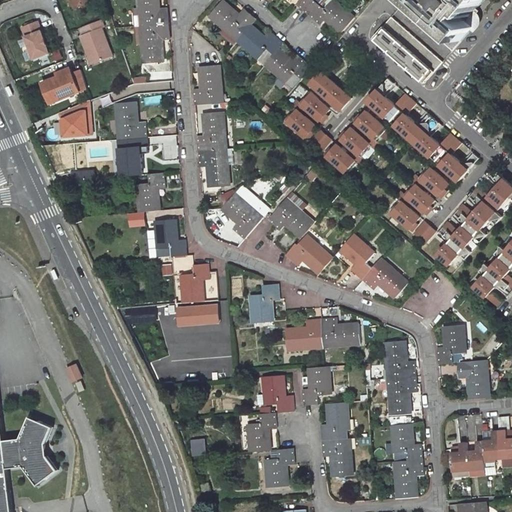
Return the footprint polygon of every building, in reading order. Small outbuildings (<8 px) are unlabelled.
[(169,7),(161,7),(160,0),(139,0),(142,26),(170,23),(169,7)] [(312,0),(301,0),(296,6),(307,17),(318,5),(313,0),(312,0)] [(325,11),(334,2),(331,0),(322,0),(318,5),(325,11)] [(472,16),(477,9),(485,0),(416,0),(463,41),(475,28),(465,18),(469,14),(472,16)] [(354,20),(334,2),(325,11),(318,5),(307,17),(321,28),(321,29),(327,22),(342,35),(354,20)] [(239,16),(225,3),(211,18),(238,42),(251,26),(256,21),(244,11),(239,16)] [(386,25),(389,27),(436,70),(444,62),(394,17),(386,25)] [(22,24),(34,57),(50,51),(38,18),(22,24)] [(77,37),(82,50),(86,49),(91,63),(111,55),(98,21),(78,28),(81,36),(77,37)] [(145,62),(165,59),(163,39),(171,39),(170,23),(142,26),(145,62)] [(251,26),(238,42),(258,61),(263,65),(264,64),(278,49),(282,44),(271,34),(266,40),(251,26)] [(389,27),(379,39),(426,81),(436,70),(389,27)] [(298,58),(293,63),(278,49),(264,64),(287,85),(295,75),(303,81),(312,70),(298,58)] [(59,78),(71,74),(69,67),(56,72),(57,75),(59,78)] [(223,104),(221,69),(202,71),(203,89),(195,90),(196,106),(223,104)] [(47,102),(86,87),(81,70),(71,74),(59,78),(57,75),(40,82),(47,102)] [(322,70),(310,84),(341,112),(354,98),(322,70)] [(380,89),(368,103),(387,120),(399,106),(396,104),(380,89)] [(313,92),(301,105),(320,122),(332,109),(313,92)] [(406,93),(396,104),(399,106),(407,113),(409,114),(418,104),(406,93)] [(140,123),(138,102),(117,104),(120,137),(148,134),(148,123),(140,123)] [(92,106),(63,107),(65,137),(94,135),(92,106)] [(299,109),(287,122),(306,139),(318,126),(299,109)] [(368,110),(356,124),(375,141),(387,127),(368,110)] [(407,113),(395,127),(433,160),(445,146),(442,143),(409,114),(407,113)] [(227,152),(224,114),(204,116),(206,135),(198,137),(199,154),(227,152)] [(353,127),(341,141),(361,158),(372,144),(353,127)] [(322,129),(310,142),(322,153),(334,140),(322,129)] [(452,133),(442,143),(454,154),(464,144),(452,133)] [(142,154),(150,153),(148,134),(120,137),(123,178),(143,176),(142,154)] [(339,144),(327,157),(346,174),(358,161),(339,144)] [(210,190),(230,189),(227,152),(199,154),(200,169),(209,168),(210,190)] [(452,153),(440,167),(460,185),(472,171),(454,154),(452,153)] [(433,168),(421,182),(441,199),(453,185),(433,168)] [(159,191),(166,190),(165,175),(151,176),(151,185),(137,187),(140,213),(160,212),(159,191)] [(511,182),(507,179),(490,198),(503,211),(511,201),(511,182)] [(419,183),(406,197),(427,214),(439,201),(419,183)] [(317,222),(320,219),(293,195),(289,199),(317,222)] [(221,210),(237,225),(232,230),(244,242),(267,216),(258,208),(254,213),(235,196),(221,210)] [(281,232),(285,226),(301,241),(317,222),(289,199),(270,222),(281,232)] [(488,200),(470,220),(484,232),(502,213),(488,200)] [(404,201),(392,214),(412,232),(424,218),(404,201)] [(179,241),(176,221),(157,222),(158,250),(171,249),(172,258),(187,257),(186,240),(179,241)] [(426,221),(414,233),(427,244),(438,231),(426,221)] [(466,226),(454,239),(468,251),(479,238),(466,226)] [(373,271),(367,265),(373,256),(353,238),(340,252),(356,265),(351,271),(363,282),(373,271)] [(333,261),(312,242),(303,252),(296,246),(287,256),(300,267),(304,261),(320,275),(333,261)] [(451,244),(439,257),(452,269),(464,256),(451,244)] [(511,264),(502,255),(491,269),(504,280),(511,271),(511,264)] [(397,302),(408,287),(380,262),(373,271),(363,282),(376,293),(381,288),(397,302)] [(209,264),(196,264),(196,275),(182,277),(184,304),(204,303),(203,282),(211,282),(209,264)] [(487,273),(476,286),(489,298),(501,284),(487,273)] [(252,324),(271,322),(269,300),(280,300),(278,285),(263,286),(263,283),(261,283),(261,294),(249,295),(252,324)] [(223,322),(221,304),(179,306),(180,325),(223,322)] [(324,349),(362,345),(360,325),(339,327),(338,320),(322,321),(324,349)] [(285,331),(287,352),(324,349),(322,321),(305,322),(305,329),(285,331)] [(448,349),(436,351),(439,367),(457,365),(456,355),(467,354),(465,327),(446,329),(448,349)] [(407,363),(405,342),(386,344),(389,380),(416,378),(415,363),(407,363)] [(470,399),(491,397),(486,362),(460,365),(461,379),(468,379),(470,399)] [(69,370),(74,383),(86,378),(80,365),(69,370)] [(320,396),(332,395),(330,368),(310,370),(311,391),(303,391),(304,399),(305,406),(321,405),(320,396)] [(264,379),(265,396),(258,397),(259,406),(277,404),(278,413),(294,412),(294,405),(293,397),(285,398),(283,377),(264,379)] [(391,413),(411,412),(409,392),(417,391),(416,378),(389,380),(391,413)] [(82,382),(77,384),(81,393),(86,391),(82,382)] [(41,489),(40,488),(60,473),(50,459),(48,446),(55,430),(32,420),(32,419),(22,441),(6,443),(0,392),(0,511),(14,511),(9,472),(26,470),(40,489),(41,489)] [(349,403),(329,404),(330,425),(322,426),(323,442),(352,440),(349,403)] [(247,423),(249,452),(266,450),(270,450),(268,430),(278,429),(276,413),(270,414),(260,414),(260,423),(247,423)] [(403,423),(402,416),(389,417),(390,424),(403,423)] [(498,432),(500,460),(511,459),(511,439),(506,440),(506,432),(509,431),(508,417),(497,418),(498,432)] [(422,445),(413,445),(411,424),(392,426),(394,455),(407,454),(408,462),(423,461),(422,445)] [(482,441),(484,462),(500,460),(498,432),(490,433),(491,441),(482,441)] [(193,439),(193,455),(208,455),(208,439),(193,439)] [(335,479),(355,477),(352,440),(323,442),(324,459),(333,458),(335,479)] [(485,471),(484,462),(482,441),(475,442),(475,453),(467,453),(469,472),(485,471)] [(452,455),(454,479),(470,478),(469,472),(467,453),(466,444),(459,444),(460,454),(452,455)] [(266,460),(268,489),(288,486),(286,466),(294,465),(293,460),(291,448),(277,449),(278,459),(266,460)] [(266,460),(278,459),(277,449),(270,450),(266,450),(266,460)] [(511,459),(500,460),(501,469),(511,468),(511,459)] [(415,478),(424,477),(423,461),(408,462),(394,463),(397,499),(416,497),(415,478)]
